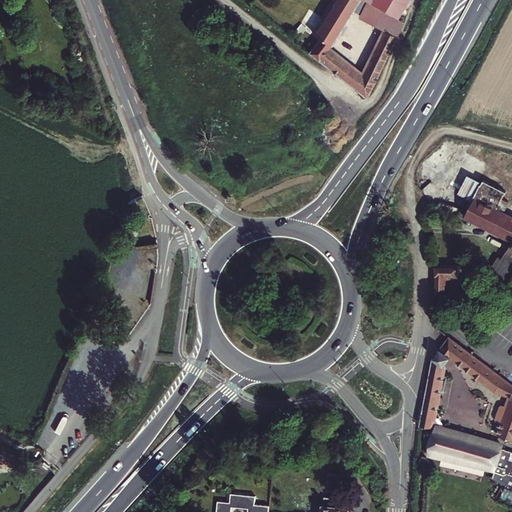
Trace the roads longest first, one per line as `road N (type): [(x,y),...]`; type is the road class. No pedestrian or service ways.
road 1 (trunk): [(350,288),(364,220),(482,0)]
road 2 (trunk): [(453,0),(389,117),(315,211),(284,227)]
road 3 (trunk): [(206,312),(195,365),(80,511)]
road 4 (primary): [(121,84),(154,190),(200,239),(206,288)]
road 5 (primary): [(271,227),(232,218),(174,173),(121,84)]
road 6 (trunk): [(114,511),(230,388),(272,372)]
road 7 (track): [(411,173),(440,129),(511,148)]
road 8 (tertiary): [(411,409),(407,391),(357,344),(350,311)]
